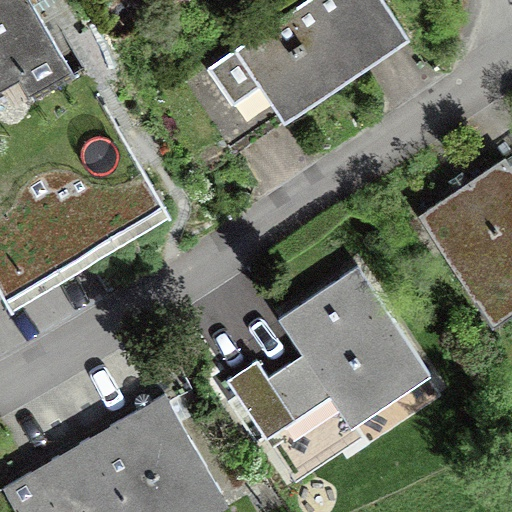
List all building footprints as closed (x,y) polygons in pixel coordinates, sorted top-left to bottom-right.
[(36,0),(0,0),(0,77),(17,68),(34,96),(77,71),(37,1),(36,0)] [(411,32),(389,0),(301,0),(207,64),(231,101),(258,82),(283,119),(411,32)] [(172,214),(113,115),(0,181),(0,287),(12,308),(172,214)] [(485,310),(511,291),(511,163),(504,151),(446,189),(417,207),(485,310)] [(360,258),(277,313),(301,350),(269,371),(257,354),(226,374),(265,433),(329,391),(366,446),(441,396),(424,369),(431,364),(360,258)] [(47,459),(6,482),(23,511),(182,511),(222,490),(167,392),(125,415),(87,437),(47,459)]
